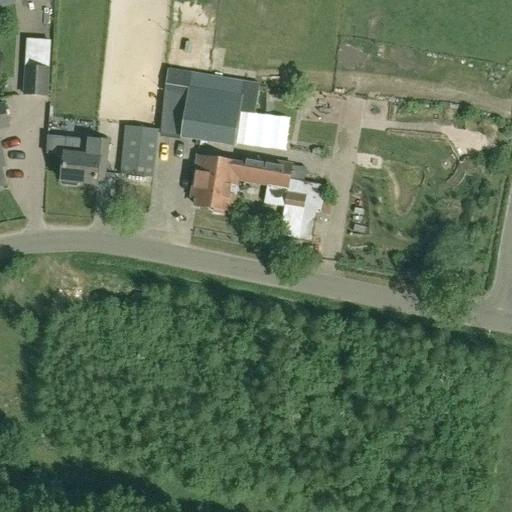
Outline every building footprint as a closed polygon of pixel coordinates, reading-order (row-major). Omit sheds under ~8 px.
[(27,40),(25,66),(23,94),(48,96),(50,68),(51,41),(27,40)] [(101,52),(101,62),(129,64),(130,54),(101,52)] [(133,122),(161,120),(158,69),(131,70),(133,122)] [(234,145),(242,97),(244,81),(192,72),(181,137),(234,145)] [(130,106),(131,94),(51,90),(50,123),(91,125),(92,104),(130,106)] [(0,185),(4,185),(0,167),(4,166),(0,142),(0,127),(10,126),(5,102),(0,102),(0,185)] [(154,180),(159,131),(125,128),(120,176),(154,180)] [(47,142),(46,153),(63,155),(60,178),(63,179),(62,182),(76,184),(76,180),(96,182),(97,173),(103,174),(107,141),(88,139),(87,146),(47,142)] [(198,157),(192,193),(198,194),(196,205),(215,208),(214,211),(224,212),(224,210),(228,210),(229,203),(234,203),(238,179),(288,188),(288,187),(288,186),(292,164),(244,156),(243,164),(198,157)] [(260,199),(278,201),(280,188),(262,185),(260,199)] [(288,188),(285,204),(305,208),(308,189),(288,186),(288,187),(288,188)]
